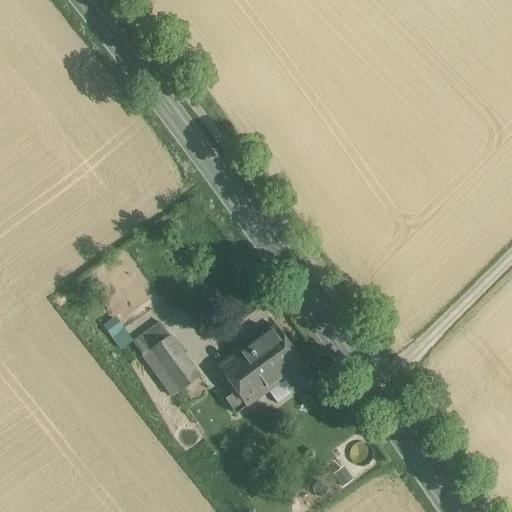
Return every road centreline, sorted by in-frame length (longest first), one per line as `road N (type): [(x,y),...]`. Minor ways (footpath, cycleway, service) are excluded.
road 1 (secondary): [(466,511),(379,378),(86,0)]
road 2 (track): [(379,378),(511,249)]
